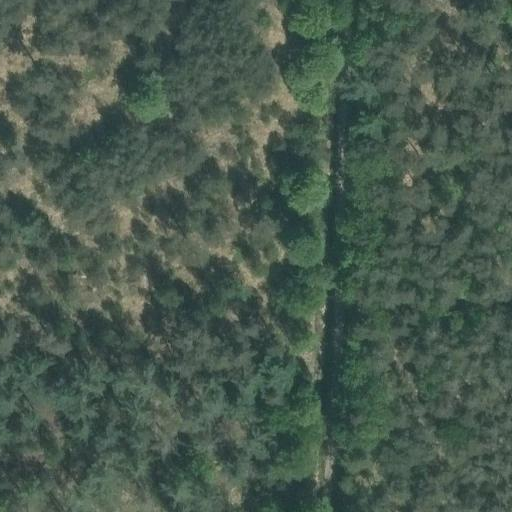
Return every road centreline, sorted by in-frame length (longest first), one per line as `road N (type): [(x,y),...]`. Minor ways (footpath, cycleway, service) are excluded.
road 1 (track): [(330,0),(321,511)]
road 2 (track): [(320,290),(511,296)]
